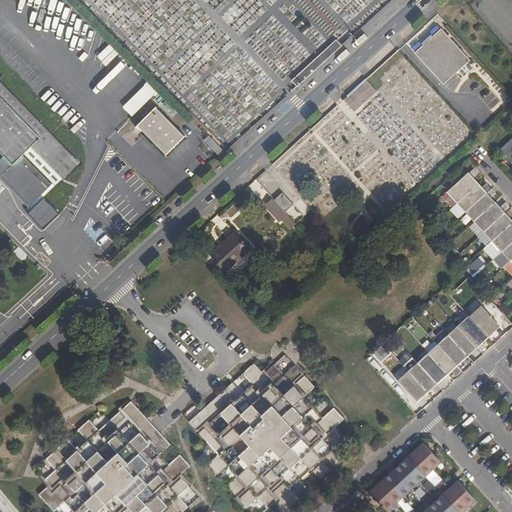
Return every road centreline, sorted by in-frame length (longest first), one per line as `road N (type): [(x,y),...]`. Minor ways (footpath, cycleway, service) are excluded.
road 1 (tertiary): [(0,385),(424,0)]
road 2 (residential): [(323,511),(491,359)]
